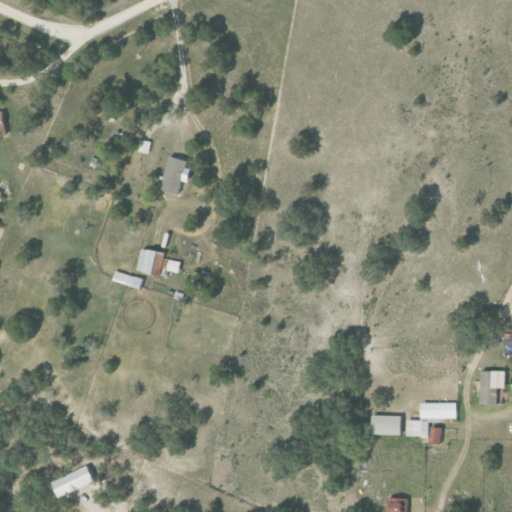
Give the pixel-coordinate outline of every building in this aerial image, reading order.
[(0,136),(9,135),(5,110),(0,111),(0,136)] [(185,182),(188,182),(194,163),(172,156),(162,189),(181,195),(185,182)] [(168,253),(143,249),(139,272),(165,276),(166,271),(181,273),(183,262),(166,259),(168,253)] [(114,282),(143,288),(145,278),(116,272),(114,282)] [(508,389),(508,371),(482,372),(482,405),(501,405),(501,389),(508,389)] [(459,404),(423,403),(423,421),(408,420),(408,437),(430,437),(431,419),(458,419),(459,404)] [(404,435),(403,416),(375,416),(375,435),(404,435)] [(442,445),(443,428),(432,428),(431,444),(442,445)] [(409,511),(410,499),(389,498),(388,511),(409,511)]
